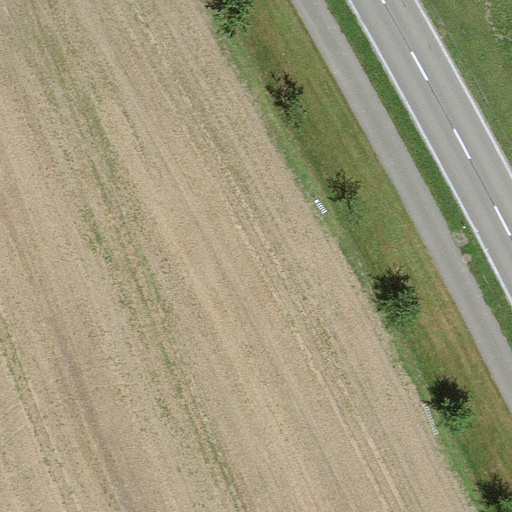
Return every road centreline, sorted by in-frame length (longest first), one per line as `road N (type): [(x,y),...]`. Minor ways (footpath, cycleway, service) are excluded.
road 1 (track): [(511,385),(307,0)]
road 2 (secondary): [(511,248),(380,0)]
